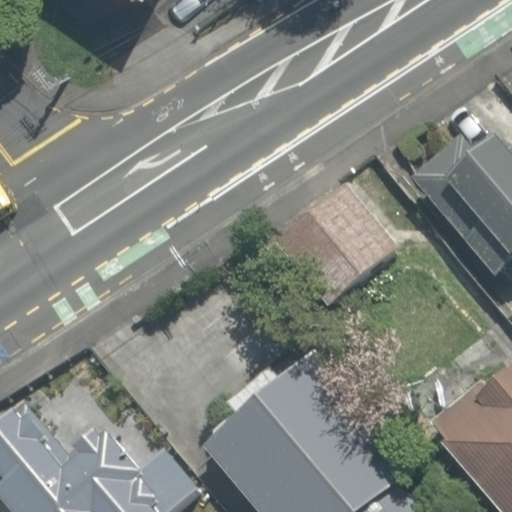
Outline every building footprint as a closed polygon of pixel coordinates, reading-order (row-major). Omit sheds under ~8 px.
[(511,158),(495,172),(479,152),(431,190),(506,281),(511,275),(511,158)] [(361,186),(289,244),(342,308),(414,250),(361,186)] [(451,511),(324,356),(210,449),(262,511),(451,511)] [(511,511),(511,377),(434,441),(492,511),(511,511)] [(125,378),(86,409),(132,468),(171,437),(125,378)] [(0,506),(5,511),(181,511),(202,495),(168,455),(140,478),(108,441),(102,446),(95,438),(68,459),(28,407),(0,430),(0,506)]
